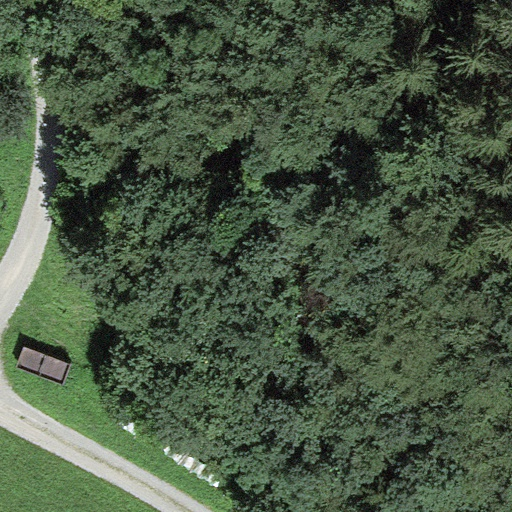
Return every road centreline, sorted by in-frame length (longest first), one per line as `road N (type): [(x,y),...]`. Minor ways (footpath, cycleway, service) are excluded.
road 1 (track): [(34,0),(46,56),(43,164),(25,242),(0,293)]
road 2 (track): [(0,390),(188,511)]
